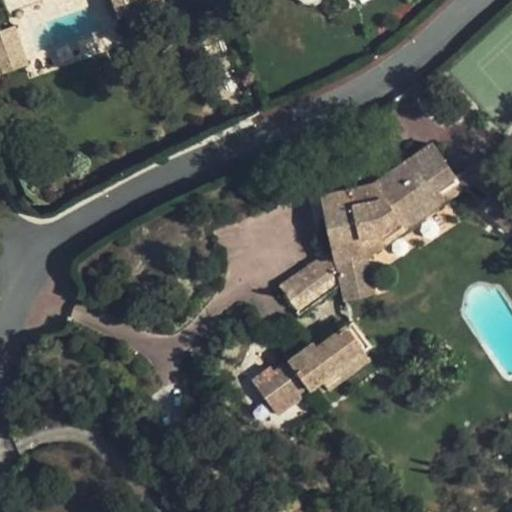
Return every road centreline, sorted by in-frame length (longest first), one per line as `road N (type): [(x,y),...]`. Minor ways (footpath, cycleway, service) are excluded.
road 1 (residential): [(21,260),(406,66),(483,0)]
road 2 (unknown): [(21,260),(109,340),(168,366),(188,365),(214,356),(308,208)]
